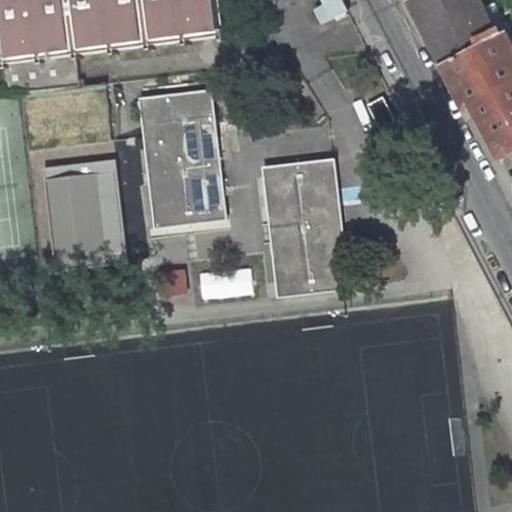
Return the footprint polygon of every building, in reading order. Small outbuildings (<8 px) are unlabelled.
[(0,0),(0,25),(1,36),(8,94),(82,85),(78,55),(228,36),(223,0),(0,0)] [(348,15),(346,11),(348,10),(342,0),(326,0),(329,6),(319,11),(325,22),(338,15),(340,19),(348,15)] [(482,0),(411,0),(410,0),(467,111),(474,107),(503,161),(509,158),(511,163),(511,37),(510,32),(507,34),(504,27),(496,30),(482,0)] [(503,0),(501,0),(495,4),(500,10),(507,5),(506,3),(503,0)] [(154,182),(160,228),(228,219),(223,173),(217,174),(213,139),(219,139),(213,93),(145,101),(150,147),(156,146),(158,161),(152,162),(151,162),(152,175),(153,175),(159,174),(160,181),(154,182)] [(385,98),(370,106),(384,133),(397,121),(385,98)] [(219,139),(213,139),(217,174),(223,173),(219,139)] [(277,250),(282,296),(351,288),(345,242),(339,243),(335,208),(341,207),(336,161),(267,169),(273,216),(279,215),(283,249),(277,250)] [(341,207),(335,208),(339,243),(345,242),(341,207)] [(273,216),(277,250),(283,249),(279,215),(273,216)] [(163,290),(186,286),(184,267),(162,268),(163,290)]
